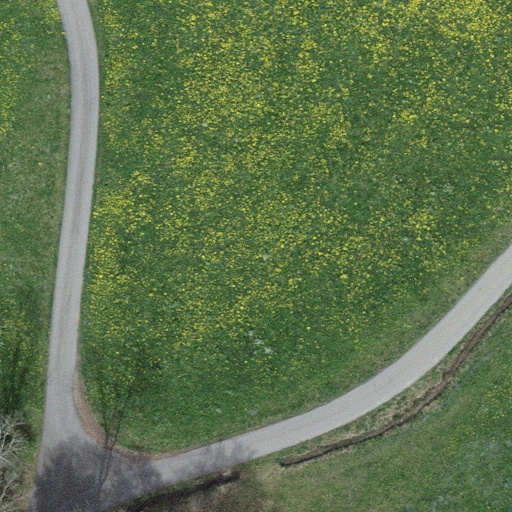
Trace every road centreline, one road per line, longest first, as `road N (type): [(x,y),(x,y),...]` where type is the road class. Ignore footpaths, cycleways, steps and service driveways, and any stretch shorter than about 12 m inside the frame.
road 1 (unclassified): [(511,266),(445,343),(360,406),(73,511)]
road 2 (unclassified): [(73,0),(83,102),(51,511)]
